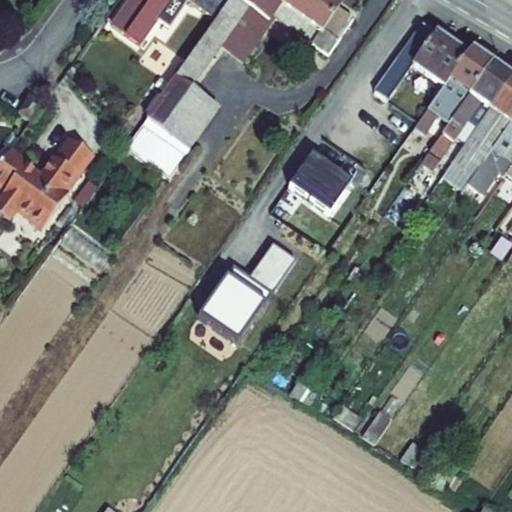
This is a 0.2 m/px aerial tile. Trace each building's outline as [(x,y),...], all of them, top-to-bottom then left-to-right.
[(129,0),(111,27),(140,48),(157,23),(167,30),(186,3),(215,23),(230,0),(129,0)] [(337,12),(338,10),(323,0),(230,0),(215,23),(174,80),(189,90),(217,51),(246,11),(266,25),(271,18),(327,58),(352,23),(337,12)] [(217,51),(237,65),(266,25),(246,11),(217,51)] [(449,83),(466,59),(433,35),(421,28),(373,95),(386,104),(412,68),(444,90),(449,83)] [(444,90),(418,126),(416,129),(427,137),(438,121),(439,122),(461,92),(469,98),(491,67),(470,52),(466,59),(449,83),(444,90)] [(430,166),(436,170),(468,125),(481,106),(490,112),(511,81),(491,67),(469,98),(447,128),(429,154),(436,159),(430,166)] [(169,182),(219,112),(189,90),(174,80),(161,99),(148,117),(125,150),(169,182)] [(156,89),(163,94),(168,86),(161,81),(156,89)] [(472,180),(511,123),(511,81),(490,112),(476,131),(452,165),(472,180)] [(469,98),(461,92),(439,122),(447,128),(469,98)] [(144,114),(148,117),(161,99),(157,96),(144,114)] [(30,99),(18,116),(30,125),(42,108),(30,99)] [(476,131),(490,112),(481,106),(468,125),(476,131)] [(505,177),(511,167),(511,123),(472,180),(466,189),(483,200),(498,178),(502,181),(505,177)] [(11,151),(0,166),(0,196),(1,198),(0,199),(0,219),(10,227),(20,213),(32,221),(34,229),(41,235),(69,196),(68,196),(95,159),(68,140),(41,178),(28,169),(31,165),(11,151)] [(424,161),(430,166),(436,159),(429,154),(424,161)] [(352,185),(311,157),(289,190),(329,218),(352,185)] [(466,189),(472,180),(452,165),(443,178),(463,193),(466,189)] [(85,206),(99,187),(90,181),(77,200),(85,206)] [(406,236),(380,271),(394,281),(420,246),(406,236)] [(298,262),(274,246),(250,281),(233,269),(198,320),(238,348),(298,262)] [(289,397),(306,407),(314,396),(297,385),(289,397)] [(327,404),(319,415),(329,421),(337,411),(327,404)] [(342,409),(334,420),(352,433),(360,422),(342,409)] [(363,440),(375,448),(392,424),(380,415),(363,440)] [(400,463),(410,469),(415,460),(421,453),(412,446),(400,463)] [(431,464),(434,460),(421,453),(415,460),(429,468),(431,464)] [(410,469),(423,476),(429,468),(415,460),(410,469)] [(431,464),(429,468),(423,476),(448,491),(456,480),(431,464)]
